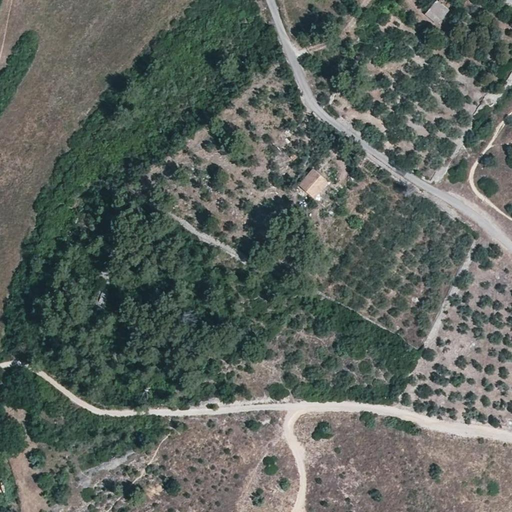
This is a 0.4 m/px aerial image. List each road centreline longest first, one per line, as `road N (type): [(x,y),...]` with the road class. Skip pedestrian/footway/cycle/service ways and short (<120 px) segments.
road 1 (unclassified): [(269,0),(323,116),(511,247)]
road 2 (track): [(170,412),(394,412),(511,441)]
road 3 (track): [(0,366),(31,366),(94,410),(170,412)]
